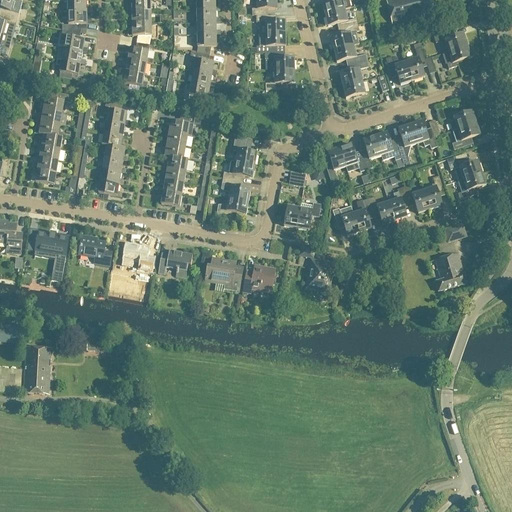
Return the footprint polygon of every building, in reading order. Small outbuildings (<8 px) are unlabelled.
[(15,7),(12,6),(13,0),(0,0),(0,15),(17,20),(18,19),(19,14),(14,13),(15,7)] [(150,13),(150,1),(150,0),(131,1),(127,1),(127,5),(131,5),(132,13),(150,13)] [(215,8),(214,0),(193,0),(193,5),(196,5),(196,13),(215,12),(219,12),(219,8),(215,8)] [(268,10),(277,10),(276,0),(256,0),(257,10),(248,10),(248,17),(256,17),(268,17),(268,10)] [(351,8),(348,0),(330,0),(331,0),(322,3),(325,15),(344,10),(351,8)] [(434,13),(431,0),(391,0),(387,1),(393,24),(424,17),(424,15),(434,13)] [(86,1),(67,2),(67,14),(86,13),(91,13),(91,9),(86,9),(86,1)] [(328,27),(341,24),(343,29),(358,26),(356,19),(347,22),(344,10),(325,15),(328,27)] [(215,20),(215,12),(196,13),(197,25),(215,24),(220,24),(220,19),(215,20)] [(62,19),(68,19),(68,26),(67,32),(80,34),(82,25),(91,25),(91,21),(86,21),(86,13),(67,14),(62,14),(62,19)] [(150,25),(150,13),(132,13),(127,13),(127,17),(132,17),(132,25),(150,25)] [(9,30),(10,25),(16,26),(17,20),(0,15),(0,34),(3,36),(5,29),(9,30)] [(285,35),(285,22),(271,22),(271,17),(268,17),(256,17),(256,23),(265,23),(265,35),(285,35)] [(216,32),(215,24),(197,25),(197,37),(216,36),(220,36),(220,31),(216,32)] [(151,36),(150,25),(132,25),(127,25),(127,29),(132,29),(132,37),(138,37),(136,44),(149,47),(151,36)] [(358,26),(343,29),(344,35),(331,39),(334,51),(353,46),(350,34),(359,32),(358,26)] [(79,40),(80,34),(67,32),(62,31),(60,42),(65,43),(64,50),(82,54),(87,54),(87,49),(83,49),(84,41),(79,40)] [(467,47),(463,35),(450,39),(448,33),(434,38),(436,44),(445,41),(448,52),(448,53),(467,47)] [(10,45),(2,42),(3,36),(0,34),(0,54),(7,56),(10,45)] [(285,47),(285,35),(265,35),(259,35),(259,47),(256,47),(256,49),(252,49),(252,54),(256,54),(265,54),(271,53),(271,48),(285,47)] [(220,48),(220,43),(216,44),(216,36),(197,37),(197,48),(197,49),(197,52),(191,51),(191,53),(209,57),(211,48),(216,48),(220,48)] [(424,78),(420,64),(426,62),(425,60),(426,60),(420,43),(413,45),(418,59),(406,63),(412,81),(424,78)] [(148,52),(149,47),(136,44),(135,50),(130,49),(125,48),(124,53),(129,54),(128,61),(146,64),(152,65),(153,60),(147,59),(148,52)] [(337,63),(350,60),(352,65),(366,62),(365,56),(356,58),(353,46),(334,51),(337,63)] [(471,58),(467,47),(448,53),(448,52),(443,54),(449,70),(457,67),(456,63),(471,58)] [(85,61),(81,61),(82,54),(64,50),(62,62),(80,65),(84,66),(85,61)] [(214,63),(208,62),(209,57),(191,53),(189,60),(195,61),(193,72),(211,76),(216,76),(217,72),(212,71),(214,63)] [(294,59),(279,59),(279,53),(271,53),(265,54),(265,60),(267,60),(267,72),(274,72),(294,72),(294,59)] [(390,74),(396,72),(401,85),(412,81),(406,63),(400,65),(399,61),(398,60),(397,59),(396,58),(395,58),(394,58),(392,58),(386,60),(390,74)] [(436,72),(431,58),(425,60),(426,62),(430,74),(436,72)] [(146,64),(128,61),(123,60),(122,65),(127,65),(126,73),(144,76),(146,64)] [(79,72),(80,65),(62,62),(59,74),(72,76),(82,78),(83,73),(79,72)] [(362,82),(359,70),(368,68),(366,62),(352,65),(353,71),(339,75),(342,87),(362,82)] [(215,84),(210,83),(211,76),(193,72),(188,71),(187,76),(192,77),(191,84),(209,87),(214,88),(215,84)] [(144,76),(126,73),(121,72),(120,77),(125,78),(123,85),(142,88),(147,89),(147,84),(143,83),(144,76)] [(280,84),(294,84),(294,72),(274,72),(274,79),(270,79),(270,84),(265,84),(265,91),(280,91),(280,84)] [(173,79),(173,74),(169,73),(168,80),(172,81),(177,82),(177,79),(173,79)] [(388,91),(384,77),(378,79),(382,93),(388,91)] [(345,99),(365,94),(362,82),(342,87),(345,99)] [(208,95),(209,87),(191,84),(189,96),(207,100),(212,101),(213,96),(208,95)] [(61,114),(63,102),(70,104),(71,97),(52,93),(50,100),(46,99),(41,98),(40,103),(44,104),(43,111),(61,114)] [(87,106),(85,119),(89,119),(91,107),(92,107),(95,102),(89,101),(88,107),(87,106)] [(107,115),(106,123),(124,126),(129,127),(130,122),(125,121),(126,114),(121,113),(122,105),(106,103),(104,114),(107,115)] [(442,109),(436,111),(439,122),(445,120),(442,109)] [(41,123),(59,126),(61,114),(43,111),(38,110),(38,115),(42,115),(41,123)] [(453,131),(457,130),(476,124),(472,112),(453,118),(455,123),(450,124),(452,132),(453,131)] [(197,119),(181,116),(180,123),(166,121),(165,125),(170,126),(169,133),(187,136),(191,137),(194,125),(196,126),(197,119)] [(40,127),(39,135),(62,139),(63,134),(58,133),(59,126),(41,123),(36,122),(35,127),(40,127)] [(426,136),(422,122),(410,126),(416,145),(423,143),(424,148),(429,146),(431,150),(437,148),(434,138),(433,138),(432,134),(426,136)] [(439,136),(435,122),(429,124),(432,134),(433,138),(434,138),(439,136)] [(104,135),(122,138),(127,139),(127,134),(123,133),(124,126),(106,123),(104,135)] [(466,140),(480,136),(476,124),(457,130),(453,131),(457,143),(452,145),(454,151),(468,146),(466,140)] [(389,136),(397,135),(395,125),(387,126),(389,136)] [(397,145),(404,167),(404,165),(405,165),(405,166),(410,165),(409,163),(408,157),(410,147),(416,145),(410,126),(398,130),(403,143),(397,145)] [(86,137),(87,131),(82,131),(81,141),(85,142),(85,143),(90,144),(91,138),(86,137)] [(168,138),(167,145),(185,148),(187,136),(169,133),(164,132),(163,137),(168,138)] [(391,147),(387,134),(375,137),(381,156),(383,161),(394,158),(395,161),(396,161),(398,169),(404,167),(397,145),(391,147)] [(41,147),(60,151),(62,139),(39,135),(38,139),(43,140),(41,147)] [(102,146),(106,147),(125,150),(125,146),(121,145),(122,138),(104,135),(102,146)] [(367,155),(361,157),(366,171),(372,169),(369,160),(381,156),(375,137),(363,141),(367,155)] [(254,167),(256,154),(248,153),(250,141),(235,138),(232,152),(237,153),(235,163),(254,167)] [(185,148),(167,145),(162,144),(161,149),(166,150),(164,157),(183,160),(185,148)] [(346,168),(357,164),(360,173),(366,171),(361,157),(356,159),(351,145),(339,149),(346,168)] [(40,152),(39,159),(57,162),(60,151),(41,147),(37,147),(36,151),(40,152)] [(104,159),(122,162),(127,163),(128,159),(123,158),(125,150),(106,147),(104,159)] [(337,181),(334,172),(346,168),(339,149),(327,153),(332,166),(326,168),(331,182),(337,181)] [(186,173),(188,161),(183,160),(164,157),(164,161),(168,162),(167,170),(186,173)] [(37,171),(55,174),(57,162),(39,159),(35,158),(34,163),(38,164),(37,171)] [(126,171),(121,170),(122,162),(104,159),(102,171),(120,174),(125,175),(126,171)] [(0,177),(6,179),(9,161),(2,160),(1,165),(0,165),(0,177)] [(464,166),(462,160),(448,165),(450,171),(459,169),(463,180),(482,174),(478,162),(464,166)] [(254,167),(235,163),(231,162),(229,174),(224,173),(222,179),(237,182),(238,177),(252,179),(254,167)] [(166,174),(165,181),(183,185),(186,173),(167,170),(162,169),(162,173),(166,174)] [(321,169),(313,172),(315,178),(319,181),(324,179),(321,169)] [(60,183),(54,182),(55,174),(37,171),(32,170),(32,175),(36,176),(35,183),(59,188),(60,183)] [(123,187),(124,182),(119,181),(120,174),(102,171),(100,183),(118,186),(123,187)] [(288,186),(303,188),(305,176),(291,173),(288,186)] [(376,174),(369,176),(371,183),(378,181),(376,174)] [(486,186),(482,174),(463,180),(466,192),(458,194),(460,201),(474,196),(472,190),(486,186)] [(75,190),(77,178),(73,178),(71,177),(69,189),(75,190)] [(442,207),(438,193),(443,191),(439,177),(432,179),(434,185),(429,186),(430,190),(424,192),(430,210),(442,207)] [(85,179),(83,179),(79,178),(77,191),(83,192),(85,179)] [(237,182),(222,179),(221,190),(229,194),(228,200),(248,203),(250,191),(236,188),(237,182)] [(164,186),(162,193),(181,197),(183,185),(165,181),(160,181),(160,185),(164,186)] [(117,193),(118,186),(100,183),(98,194),(103,195),(108,196),(116,198),(121,199),(122,194),(117,193)] [(409,187),(403,189),(408,203),(414,201),(418,214),(430,210),(424,192),(412,195),(409,187)] [(393,195),(395,201),(389,203),(395,222),(407,218),(402,205),(408,203),(403,189),(397,191),(398,193),(393,195)] [(181,197),(162,193),(158,193),(157,197),(162,198),(160,205),(179,209),(181,197)] [(374,198),(368,200),(372,214),(378,213),(383,226),(395,222),(389,203),(377,207),(374,198)] [(199,200),(198,200),(195,211),(201,213),(204,201),(199,200)] [(248,203),(228,200),(227,206),(218,206),(216,216),(225,218),(224,222),(235,223),(236,214),(246,215),(248,203)] [(372,214),(368,200),(358,203),(357,206),(360,213),(353,215),(359,234),(371,230),(367,216),(372,214)] [(300,209),(296,229),(309,231),(311,217),(319,219),(321,206),(313,205),(313,207),(312,211),(300,209)] [(284,227),(296,229),(300,209),(287,207),(284,227)] [(347,238),(359,234),(353,215),(342,219),(339,210),(332,212),(337,226),(343,224),(347,238)] [(21,256),(22,235),(16,234),(17,225),(0,223),(0,242),(7,243),(6,255),(21,256)] [(452,241),(460,239),(456,227),(445,231),(447,237),(451,236),(452,241)] [(63,273),(69,239),(62,238),(62,235),(54,234),(54,236),(38,233),(36,246),(35,250),(50,253),(50,255),(58,256),(55,272),(63,273)] [(112,253),(104,252),(105,244),(92,241),(92,238),(82,237),(79,256),(95,259),(94,264),(109,266),(112,253)] [(152,273),(155,258),(148,257),(149,248),(125,244),(123,260),(122,267),(133,269),(134,262),(140,263),(138,270),(152,273)] [(313,259),(315,250),(301,247),(299,256),(313,259)] [(191,267),(192,256),(169,252),(168,255),(161,254),(158,274),(165,275),(166,269),(177,270),(176,277),(185,279),(188,266),(191,267)] [(463,275),(457,254),(435,261),(441,281),(435,282),(438,293),(467,285),(464,274),(463,275)] [(243,268),(235,267),(236,263),(212,259),(211,267),(207,267),(204,283),(216,285),(215,292),(224,293),(224,291),(237,293),(237,292),(239,293),(243,268)] [(328,293),(333,265),(311,261),(306,289),(328,293)] [(271,294),(275,270),(267,269),(266,271),(254,269),(254,273),(246,272),(243,293),(250,294),(251,290),(271,294)] [(23,328),(0,327),(0,337),(23,339),(23,328)] [(112,353),(113,344),(87,343),(87,353),(112,353)] [(48,396),(51,349),(27,348),(24,394),(48,396)] [(21,386),(15,386),(16,370),(0,369),(0,393),(21,394),(21,386)]
